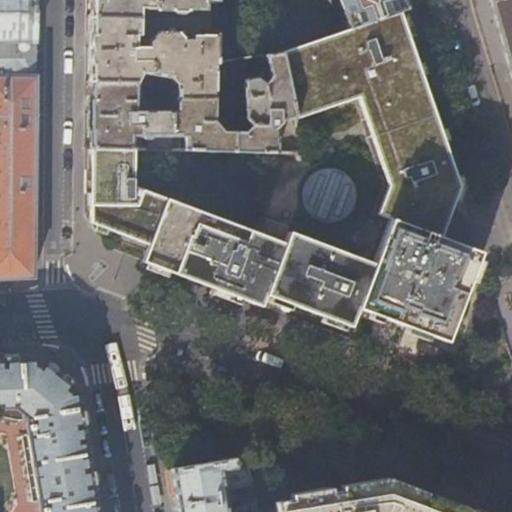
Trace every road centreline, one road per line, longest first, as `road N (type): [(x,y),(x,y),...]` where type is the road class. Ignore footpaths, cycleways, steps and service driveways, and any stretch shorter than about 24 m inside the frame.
road 1 (residential): [(511,475),(147,335),(83,321)]
road 2 (residential): [(83,321),(52,271),(56,0)]
road 3 (residential): [(83,321),(111,373),(134,511)]
road 4 (residential): [(453,0),(511,188)]
